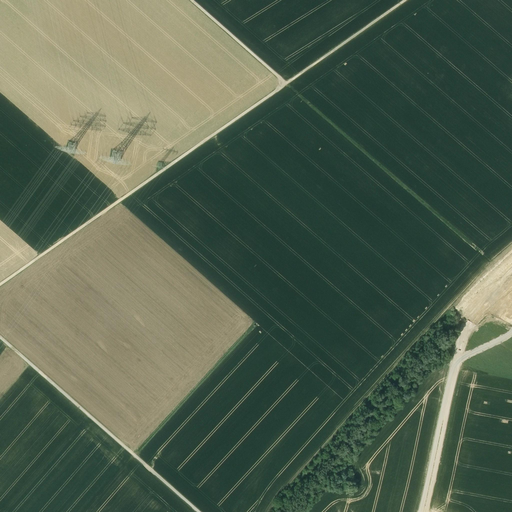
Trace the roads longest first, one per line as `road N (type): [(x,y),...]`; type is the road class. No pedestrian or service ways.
road 1 (track): [(406,0),(0,285)]
road 2 (track): [(190,0),(452,230)]
road 3 (track): [(492,263),(292,482),(277,511)]
road 4 (track): [(0,338),(196,511)]
road 5 (track): [(134,456),(255,323)]
